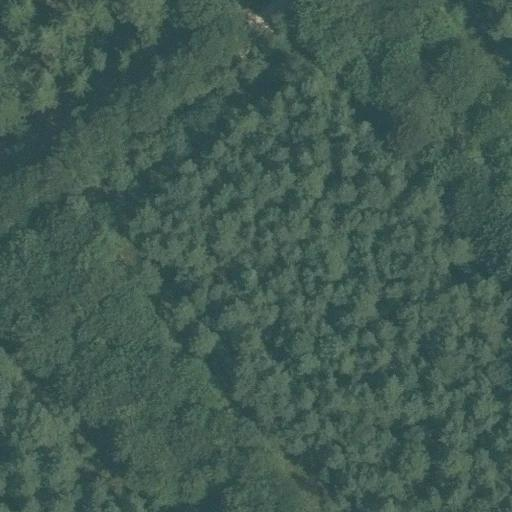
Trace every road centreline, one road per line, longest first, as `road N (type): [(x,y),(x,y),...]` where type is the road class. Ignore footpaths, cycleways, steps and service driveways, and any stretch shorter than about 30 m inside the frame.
road 1 (track): [(15,236),(299,0)]
road 2 (track): [(15,236),(239,511)]
road 3 (track): [(352,0),(511,188)]
